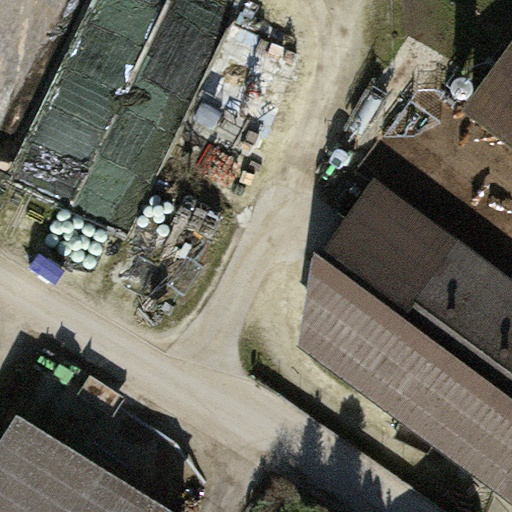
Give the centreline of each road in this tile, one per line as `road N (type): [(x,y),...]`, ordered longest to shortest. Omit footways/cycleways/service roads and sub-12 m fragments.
road 1 (unclassified): [(375,511),(0,273)]
road 2 (track): [(358,0),(206,398)]
